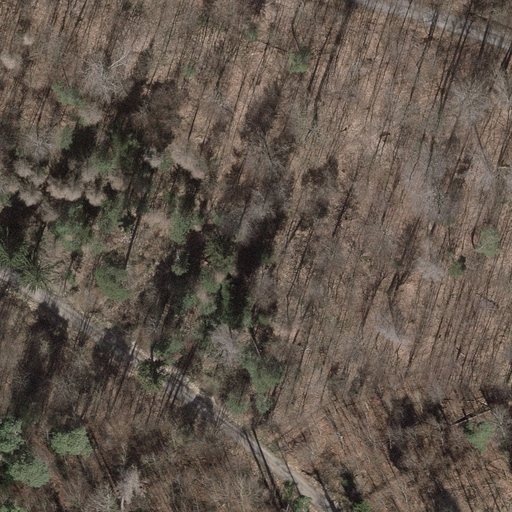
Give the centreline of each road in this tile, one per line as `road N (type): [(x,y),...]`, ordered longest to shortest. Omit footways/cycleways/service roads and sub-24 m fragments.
road 1 (track): [(0,271),(253,439),(330,511)]
road 2 (track): [(367,0),(511,45)]
